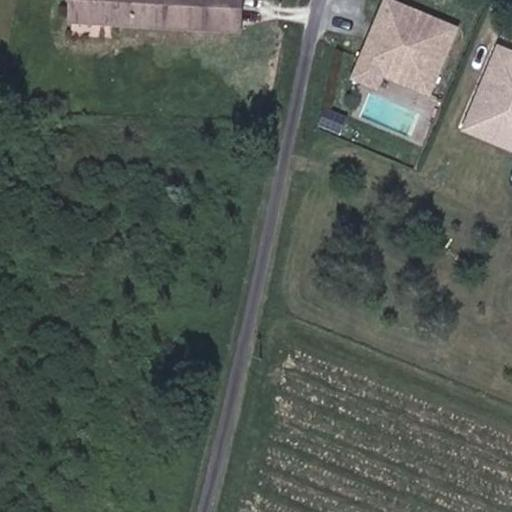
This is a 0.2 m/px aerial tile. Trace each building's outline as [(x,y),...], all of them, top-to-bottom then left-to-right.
[(83,0),(83,22),(107,22),(107,0),(83,0)] [(160,13),(159,24),(247,26),(247,0),(107,0),(107,22),(147,23),(148,12),(160,13)] [(422,97),(448,32),(380,5),(348,83),(369,92),(375,77),(422,97)] [(160,13),(148,12),(147,23),(159,24),(160,13)] [(511,50),(494,43),(457,133),(511,155),(511,50)]
